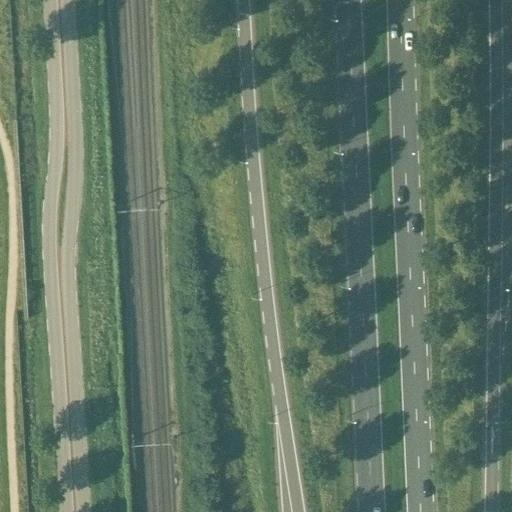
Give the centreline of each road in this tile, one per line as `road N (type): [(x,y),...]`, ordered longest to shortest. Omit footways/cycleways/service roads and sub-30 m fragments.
road 1 (primary): [(246,0),(257,176),(299,511)]
road 2 (secondary): [(48,0),(57,146),(49,230),(65,511)]
road 3 (secondary): [(83,511),(68,257),(75,145),(66,0)]
road 4 (primary): [(346,0),(367,511)]
road 5 (primary): [(420,511),(399,0)]
road 6 (primary): [(494,511),(502,0)]
